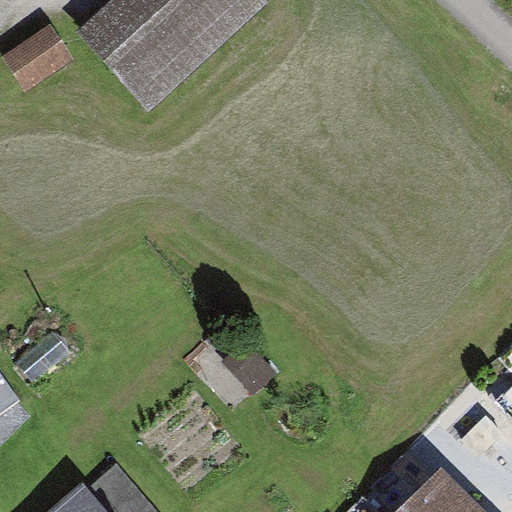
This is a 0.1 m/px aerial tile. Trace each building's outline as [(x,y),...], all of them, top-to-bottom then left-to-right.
[(256,13),(244,0),(135,0),(90,42),(152,109),(256,13)] [(67,70),(48,40),(7,65),(26,95),(67,70)] [(0,416),(26,399),(0,361),(0,416)] [(466,511),(442,487),(416,511),(466,511)] [(92,511),(83,500),(69,511),(92,511)]
